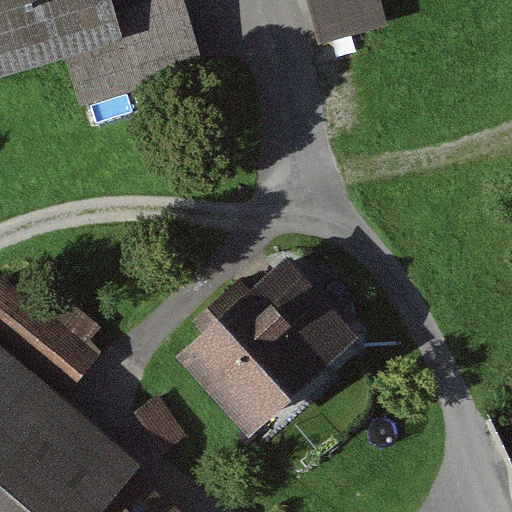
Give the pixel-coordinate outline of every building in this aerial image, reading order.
[(0,0),(0,91),(71,72),(124,55),(113,18),(107,0),(0,0)] [(182,0),(172,0),(113,18),(124,55),(71,72),(82,110),(204,74),(182,0)] [(380,0),(304,0),(320,53),(390,33),(380,0)] [(288,246),(178,345),(249,422),(358,324),(288,246)] [(0,262),(0,323),(72,384),(102,348),(0,262)] [(139,452),(0,338),(0,511),(91,511),(131,462),(139,452)] [(159,391),(137,406),(164,445),(187,430),(159,391)] [(193,511),(131,462),(91,511),(193,511)]
